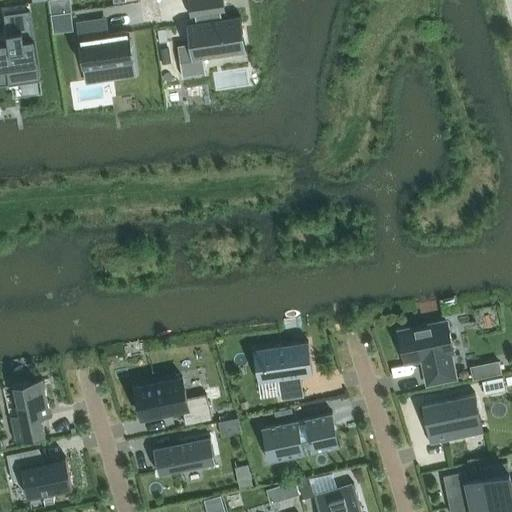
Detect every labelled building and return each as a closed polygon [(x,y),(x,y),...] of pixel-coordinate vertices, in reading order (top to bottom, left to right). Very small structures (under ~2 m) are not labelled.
[(225,12),(223,0),(188,0),(191,17),(195,17),(196,22),(187,24),(189,43),(178,45),(182,77),(205,74),(203,58),(246,52),(240,16),(222,19),(221,13),(225,12)] [(11,42),(0,43),(0,69),(9,68),(11,83),(36,79),(36,80),(41,79),(30,10),(4,14),(4,15),(7,15),(11,42)] [(71,12),(51,15),(53,24),(72,21),(71,12)] [(99,20),(79,23),(85,65),(111,61),(113,76),(134,73),(128,30),(101,35),(99,20)] [(406,363),(422,359),(424,367),(428,384),(455,378),(450,353),(453,353),(447,321),(399,331),(406,363)] [(304,397),(302,383),(301,375),(313,374),(308,341),(254,348),(259,381),(278,379),(281,400),(304,397)] [(498,360),(470,366),(473,379),(501,373),(498,360)] [(135,402),(138,415),(143,414),(144,418),(181,409),(185,425),(211,418),(206,394),(187,398),(182,378),(180,378),(179,374),(166,378),(166,381),(138,388),(140,401),(135,402)] [(502,376),(482,380),(485,394),(505,390),(502,376)] [(41,417),(49,415),(41,380),(12,386),(18,415),(10,416),(15,442),(45,435),(41,417)] [(474,392),(421,403),(430,444),(482,432),(474,392)] [(333,412),(269,426),(277,460),(340,446),(333,412)] [(237,417),(218,421),(221,436),(240,432),(237,417)] [(210,435),(153,447),(158,473),(215,461),(210,435)] [(39,447),(7,454),(10,469),(12,481),(24,478),(28,497),(72,487),(66,457),(46,461),(39,447)] [(466,470),(443,474),(450,511),(469,511),(473,511),(472,511),(511,511),(511,483),(511,482),(507,461),(479,467),(481,477),(468,480),(466,470)] [(309,477),(298,480),(303,498),(314,495),(309,477)] [(294,479),(284,482),(288,496),(298,493),(294,479)] [(362,511),(354,483),(314,495),(319,511),(362,511)]
